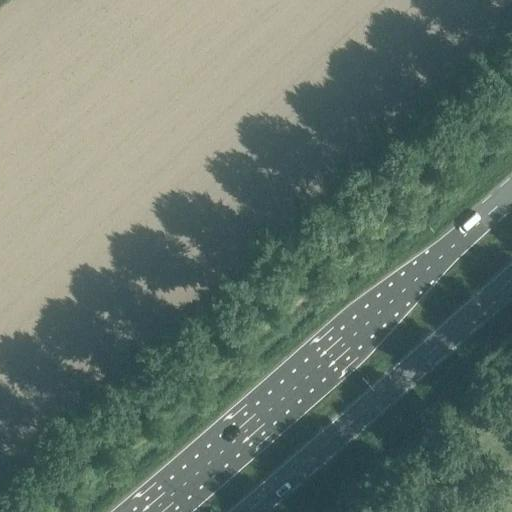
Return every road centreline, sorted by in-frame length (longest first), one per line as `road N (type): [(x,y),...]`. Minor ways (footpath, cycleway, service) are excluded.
road 1 (trunk): [(511,196),(148,511)]
road 2 (trunk): [(249,511),(511,280)]
